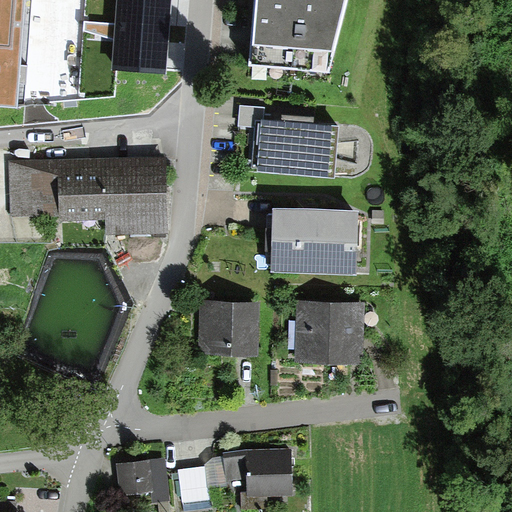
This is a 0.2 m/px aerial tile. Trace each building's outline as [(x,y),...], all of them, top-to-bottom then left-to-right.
[(0,0),(0,106),(14,107),(16,82),(22,0),(0,0)] [(117,0),(115,24),(85,20),(85,30),(114,40),(111,71),(167,75),(168,65),(171,23),(173,0),(117,0)] [(256,0),(251,63),(329,70),(347,0),(256,0)] [(262,117),(257,172),(334,179),(339,125),(262,117)] [(168,234),(167,159),(10,161),(11,216),(59,215),(59,222),(105,221),(105,235),(168,234)] [(361,211),(273,208),(271,271),(359,274),(361,211)] [(365,303),(297,299),(293,358),(362,362),(365,303)] [(262,303),(200,301),(198,356),(260,358),(262,303)] [(293,494),(293,449),(246,449),(225,453),(229,481),(247,478),(247,495),(293,494)] [(170,502),(165,457),(117,462),(120,496),(150,493),(151,504),(170,502)] [(206,467),(179,470),(184,510),(211,507),(206,467)] [(0,511),(15,511),(16,502),(0,501),(0,511)]
